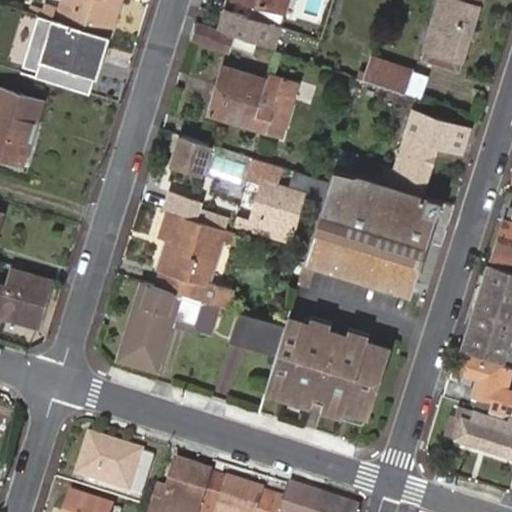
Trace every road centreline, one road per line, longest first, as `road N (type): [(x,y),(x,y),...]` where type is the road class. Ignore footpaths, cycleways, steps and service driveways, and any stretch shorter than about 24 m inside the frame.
road 1 (residential): [(393,482),(511,94)]
road 2 (residential): [(60,381),(177,0)]
road 3 (residential): [(60,381),(393,482)]
road 4 (residential): [(20,511),(60,381)]
